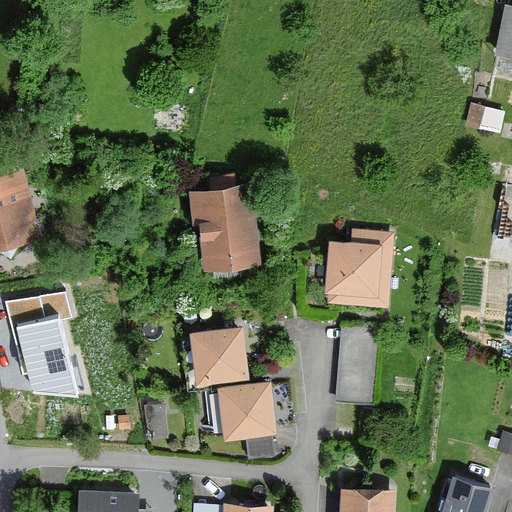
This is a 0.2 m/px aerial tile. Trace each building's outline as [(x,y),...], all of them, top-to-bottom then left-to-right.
[(511,6),(507,5),(494,54),(511,58),(511,6)] [(465,120),(500,129),(506,106),(471,97),(465,120)] [(23,160),(0,167),(0,240),(43,227),(23,160)] [(262,265),(254,182),(189,188),(192,224),(200,223),(205,271),(262,265)] [(389,308),(395,233),(352,230),(351,239),(331,237),(327,291),(330,291),(329,304),(389,308)] [(59,314),(17,323),(32,391),(78,397),(59,314)] [(249,377),(244,324),(193,328),(198,382),(249,377)] [(377,328),(341,326),(337,406),(373,408),(377,328)] [(279,432),(273,379),(221,385),(227,438),(245,436),(248,459),(276,456),(273,433),(279,432)] [(168,437),(164,404),(146,406),(149,439),(168,437)] [(511,434),(503,432),(496,449),(511,454),(511,434)] [(484,511),(492,487),(454,474),(441,511),(484,511)] [(395,511),(397,489),(342,485),(339,511),(395,511)] [(139,509),(139,491),(79,489),(78,511),(151,511),(151,509),(139,509)] [(275,511),(276,505),(224,502),(223,511),(275,511)] [(219,511),(220,505),(195,503),(193,511),(219,511)]
